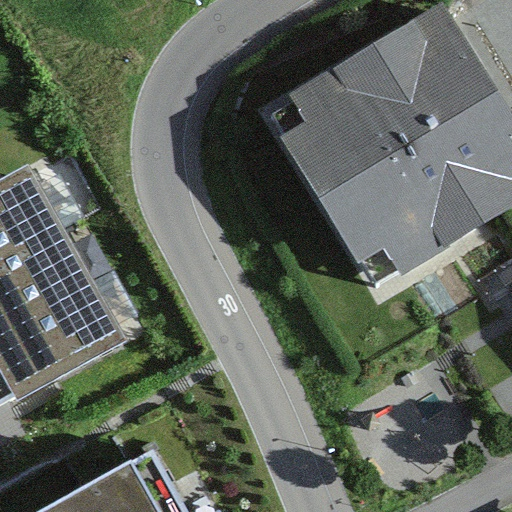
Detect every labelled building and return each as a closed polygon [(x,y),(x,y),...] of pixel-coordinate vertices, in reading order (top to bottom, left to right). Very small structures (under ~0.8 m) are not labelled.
[(511,210),(511,154),(439,33),(281,127),(378,290),(511,210)] [(0,264),(55,232),(20,172),(0,183),(0,264)] [(0,345),(91,292),(55,232),(0,264),(0,345)] [(126,352),(91,292),(0,345),(0,396),(13,418),(126,352)] [(130,511),(175,511),(167,494),(130,511)]
